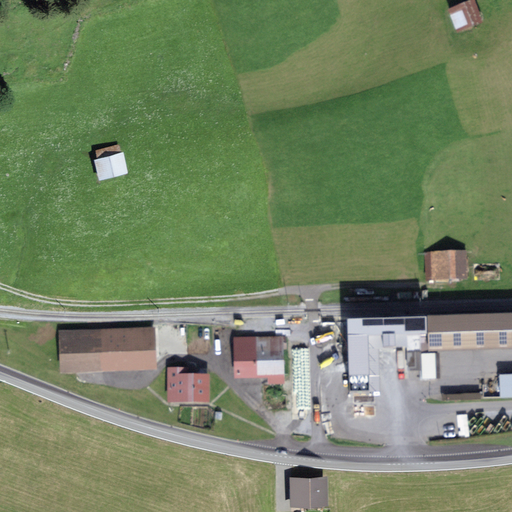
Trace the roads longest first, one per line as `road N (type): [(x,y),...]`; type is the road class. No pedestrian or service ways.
road 1 (primary): [(511,456),(383,464),(251,452),(164,433),(0,374)]
road 2 (unknown): [(511,362),(444,372),(418,394),(407,420),(430,463)]
